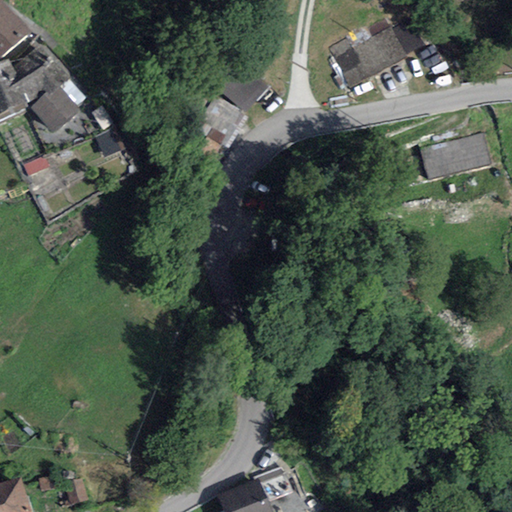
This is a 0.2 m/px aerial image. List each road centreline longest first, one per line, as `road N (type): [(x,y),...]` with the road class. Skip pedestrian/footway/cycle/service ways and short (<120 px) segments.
road 1 (unclassified): [(511,89),(297,124),(254,148),(231,183),(216,237),(253,390),(249,423),(228,465),(170,511)]
road 2 (track): [(297,124),(308,0)]
